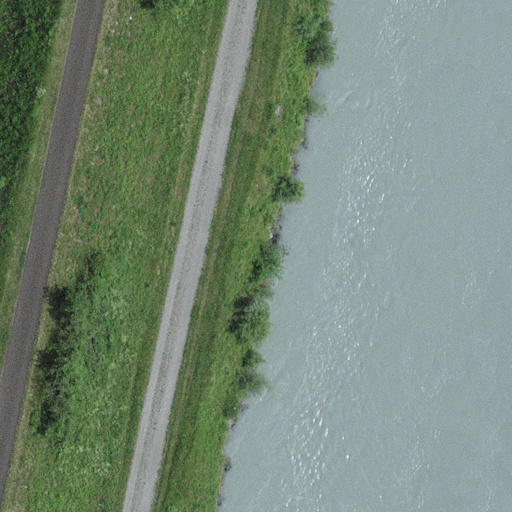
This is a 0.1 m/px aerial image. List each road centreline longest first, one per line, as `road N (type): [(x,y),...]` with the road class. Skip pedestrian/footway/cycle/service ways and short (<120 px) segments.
road 1 (track): [(148,511),(255,0)]
road 2 (track): [(94,0),(0,471)]
